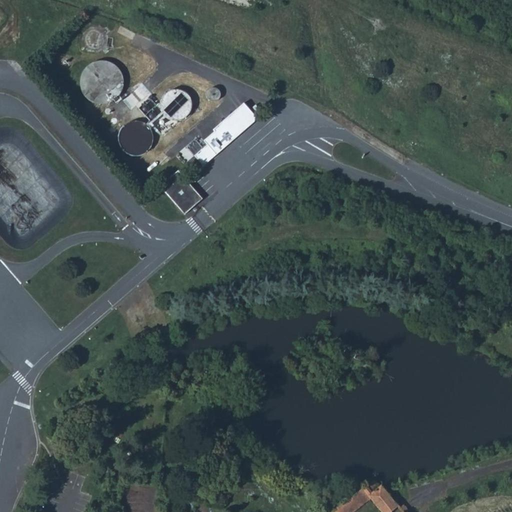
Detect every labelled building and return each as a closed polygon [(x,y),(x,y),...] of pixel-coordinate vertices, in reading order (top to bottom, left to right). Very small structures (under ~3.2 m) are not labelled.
[(97,107),(116,97),(111,89),(121,83),(107,57),(79,73),(97,107)] [(179,87),(162,103),(174,116),(192,100),(179,87)] [(208,143),(196,154),(204,165),(260,118),(247,102),(204,138),(208,143)] [(149,152),(152,125),(126,123),(123,150),(149,152)] [(163,185),(186,213),(204,199),(181,171),(163,185)] [(389,511),(398,506),(383,487),(379,483),(370,483),(368,484),(335,510),(336,511),(356,511),(371,501),(379,511),(389,511)]
